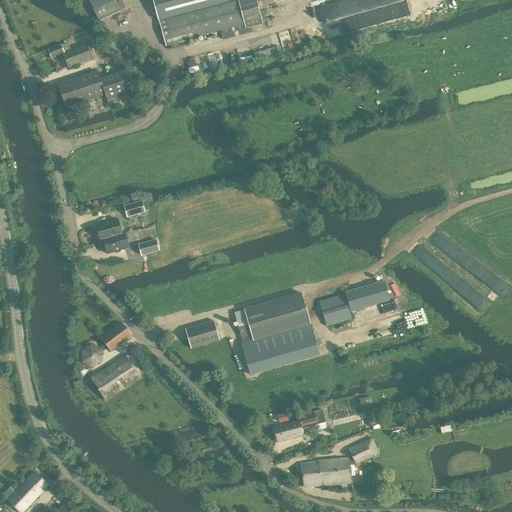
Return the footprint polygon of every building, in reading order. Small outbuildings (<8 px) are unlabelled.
[(88,0),(98,21),(121,11),(115,0),(88,0)] [(256,0),(233,0),(159,20),(165,45),(172,43),(221,31),(223,39),(252,31),(251,27),(263,24),(256,0)] [(48,50),(52,59),(63,55),(68,68),(92,59),(86,44),(65,53),(61,44),(48,50)] [(66,107),(84,101),(92,99),(105,95),(107,101),(106,102),(109,109),(127,103),(125,95),(137,90),(130,69),(100,79),(97,71),(58,84),(66,107)] [(142,201),(124,206),(127,217),(145,212),(142,201)] [(100,240),(103,239),(122,234),(122,233),(118,219),(96,225),(97,227),(95,228),(96,234),(98,233),(100,240)] [(125,233),(122,233),(122,234),(103,239),(104,242),(102,243),(104,251),(106,251),(107,254),(129,247),(125,233)] [(139,245),(142,255),(159,250),(156,240),(139,245)] [(352,318),(350,312),(390,300),(384,281),(345,293),(343,295),(320,302),(327,325),(352,318)] [(251,367),(317,348),(310,322),(302,293),(234,313),(243,342),(241,343),(251,375),(253,375),(251,367)] [(185,329),(191,348),(220,340),(214,321),(185,329)] [(123,323),(101,338),(110,351),(132,335),(123,323)] [(101,350),(91,345),(81,351),(82,363),(92,368),(102,362),(101,350)] [(91,379),(106,401),(141,378),(126,356),(91,379)] [(73,383),(75,388),(76,390),(84,387),(81,380),(73,383)] [(302,428),(318,424),(318,425),(325,423),(322,410),(314,412),(314,411),(298,416),(299,420),(273,427),(277,443),(304,435),(302,428)] [(369,426),(378,423),(375,410),(365,413),(369,426)] [(286,413),(277,415),(277,416),(279,423),(288,420),(287,414),(286,413)] [(449,426),(439,428),(440,434),(452,432),(450,426),(449,426)] [(352,482),(349,463),(355,461),(356,464),(379,453),(372,438),(349,449),(353,457),(301,464),(304,488),(352,482)] [(19,511),(22,511),(48,485),(34,472),(16,492),(10,487),(2,496),(19,511)]
